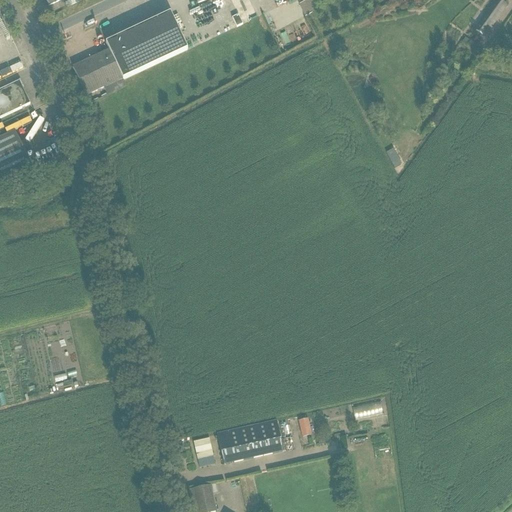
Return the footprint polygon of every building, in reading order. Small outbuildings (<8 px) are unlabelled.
[(484,37),(497,19),(488,12),(475,31),(484,37)] [(105,45),(109,52),(122,81),(187,51),(170,15),(105,45)] [(109,52),(72,69),(85,97),(122,80),(109,52)] [(0,91),(0,119),(30,105),(19,82),(0,91)] [(22,116),(0,126),(0,133),(1,134),(2,137),(20,129),(18,126),(25,123),(22,116)] [(0,139),(0,181),(31,167),(15,132),(0,139)] [(394,149),(386,153),(394,169),(402,165),(394,149)] [(395,171),(394,171),(398,177),(399,177),(404,171),(403,169),(402,167),(395,171)] [(311,436),(307,419),(298,422),(301,438),(311,436)] [(216,435),(223,466),(233,464),(283,453),(276,422),(216,435)] [(209,440),(193,443),(197,461),(213,457),(209,440)] [(375,450),(376,458),(392,456),(391,448),(375,450)] [(359,478),(372,476),(369,455),(356,457),(359,478)] [(190,491),(194,511),(215,511),(210,487),(190,491)]
